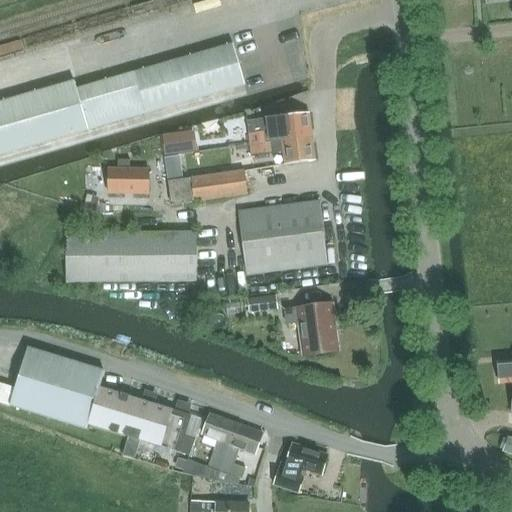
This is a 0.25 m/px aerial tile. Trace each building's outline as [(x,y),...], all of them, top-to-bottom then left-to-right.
[(0,155),(243,85),(232,46),(76,91),(73,82),(0,102),(0,155)] [(309,114),(247,122),(250,146),(312,138),(309,114)] [(179,137),(161,139),(163,157),(193,153),(192,140),(180,141),(179,137)] [(312,138),(250,146),(251,157),(283,153),(285,166),(315,162),(312,138)] [(208,168),(229,164),(226,149),(206,153),(208,168)] [(177,168),(166,170),(167,181),(179,179),(177,168)] [(148,169),(108,169),(108,195),(148,195),(148,169)] [(244,173),(244,172),(168,182),(171,206),(247,195),(246,186),(248,185),(246,173),(244,173)] [(282,190),(282,200),(303,199),(303,189),(282,190)] [(247,276),(326,266),(318,202),(239,212),(247,276)] [(66,283),(195,282),(195,234),(66,235),(66,283)] [(247,300),(249,313),(277,310),(275,296),(247,300)] [(303,357),(335,353),(332,326),(334,326),(331,305),(285,312),(286,325),(299,323),(303,357)] [(28,349),(9,407),(86,430),(88,425),(129,437),(123,457),(135,460),(141,441),(179,453),(188,456),(194,439),(184,436),(190,416),(186,415),(99,389),(104,372),(28,349)] [(511,361),(497,363),(499,385),(511,383),(511,361)] [(188,459),(182,474),(199,477),(199,476),(216,480),(219,471),(236,425),(210,415),(202,436),(217,442),(208,467),(188,459)] [(216,480),(238,485),(240,480),(230,476),(233,466),(239,450),(254,455),(262,434),(236,425),(219,471),(216,480)] [(511,438),(507,437),(502,453),(511,456),(511,438)] [(295,495),(303,470),(321,476),(327,456),(292,445),(286,464),(279,462),(272,487),(295,495)] [(248,511),(249,504),(201,502),(191,502),(190,511),(248,511)]
